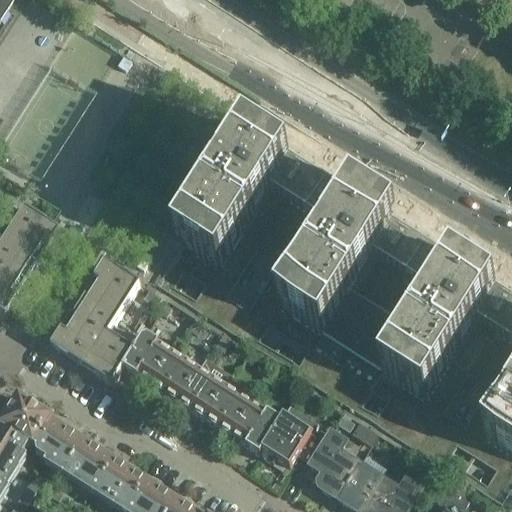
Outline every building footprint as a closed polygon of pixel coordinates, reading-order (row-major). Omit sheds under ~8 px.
[(0,0),(0,24),(14,2),(11,0),(0,0)] [(511,302),(485,285),(247,132),(150,284),(503,509),(511,494),(511,302)] [(7,217),(13,208),(7,204),(1,213),(7,217)] [(46,253),(57,236),(21,213),(0,246),(30,265),(40,249),(46,253)] [(36,269),(30,265),(0,246),(0,319),(3,321),(6,315),(23,288),(24,288),(36,269)] [(120,324),(141,291),(142,290),(106,267),(85,301),(120,324)] [(157,312),(162,303),(153,297),(147,306),(157,312)] [(87,375),(110,339),(120,324),(85,301),(73,319),(53,351),(52,352),(87,375)] [(173,325),(178,316),(179,315),(173,312),(173,313),(166,308),(160,317),(173,325)] [(200,340),(204,333),(194,326),(190,333),(200,340)] [(125,374),(137,356),(135,355),(110,339),(87,375),(113,391),(124,374),(125,374)] [(152,391),(173,357),(149,342),(144,343),(135,355),(137,356),(125,374),(152,391)] [(225,356),(229,349),(221,343),(216,350),(225,356)] [(179,408),(200,375),(173,357),(152,391),(179,408)] [(269,387),(275,378),(268,374),(263,382),(269,387)] [(206,426),(228,392),(200,375),(179,408),(206,426)] [(276,391),(282,383),(275,378),(269,387),(276,391)] [(234,443),(255,409),(228,392),(206,426),(234,443)] [(40,451),(56,427),(52,424),(52,423),(20,403),(0,434),(0,460),(17,472),(33,447),(40,451)] [(261,461),(282,427),(282,426),(255,409),(234,443),(261,461)] [(326,449),(332,440),(343,422),(326,411),(316,427),(321,430),(314,441),(312,440),(299,462),(313,471),(327,449),(326,449)] [(299,462),(312,440),(284,422),(282,426),(282,427),(261,461),(275,469),(278,465),(291,474),(299,462)] [(64,480),(86,446),(56,427),(40,451),(41,460),(60,472),(57,476),(64,480)] [(340,502),(359,470),(340,458),(346,449),(332,440),(326,449),(327,449),(313,471),(307,481),(319,488),(320,488),(321,493),(320,493),(321,494),(322,494),(328,498),(328,499),(329,500),(330,498),(334,497),(337,499),(337,500),(340,502)] [(378,458),(385,448),(377,443),(370,453),(378,458)] [(98,496),(117,466),(86,446),(64,480),(73,486),(76,482),(98,496)] [(0,502),(8,490),(6,489),(17,472),(0,460),(0,502)] [(123,511),(130,511),(148,485),(117,466),(98,496),(123,511)] [(350,511),(364,511),(381,485),(382,484),(360,470),(360,471),(359,470),(340,502),(339,505),(349,511),(348,511),(350,511)] [(41,496),(46,488),(37,482),(32,490),(41,496)] [(175,511),(179,506),(148,485),(130,511),(175,511)] [(411,511),(421,497),(407,488),(401,497),(381,485),(364,511),(411,511)] [(446,499),(452,490),(444,485),(438,494),(446,499)] [(50,501),(55,494),(46,488),(41,496),(50,501)] [(459,511),(466,511),(473,502),(453,489),(439,511),(440,511),(450,511),(453,508),(459,511)] [(59,507),(64,499),(55,494),(50,501),(59,507)] [(16,511),(25,511),(29,507),(21,502),(15,511),(16,511)]
